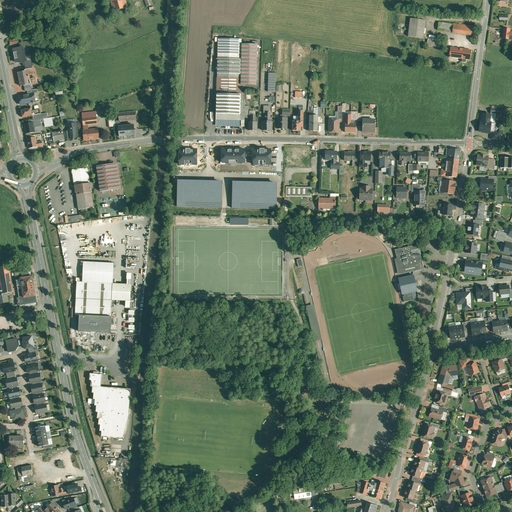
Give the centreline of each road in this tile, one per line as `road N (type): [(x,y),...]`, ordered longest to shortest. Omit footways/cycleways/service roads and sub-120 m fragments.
road 1 (residential): [(468,143),(162,139),(88,148),(35,169)]
road 2 (secondary): [(98,497),(70,414),(25,184)]
road 3 (residential): [(468,143),(432,347)]
road 4 (residential): [(432,347),(384,511)]
road 5 (residential): [(487,0),(468,143)]
